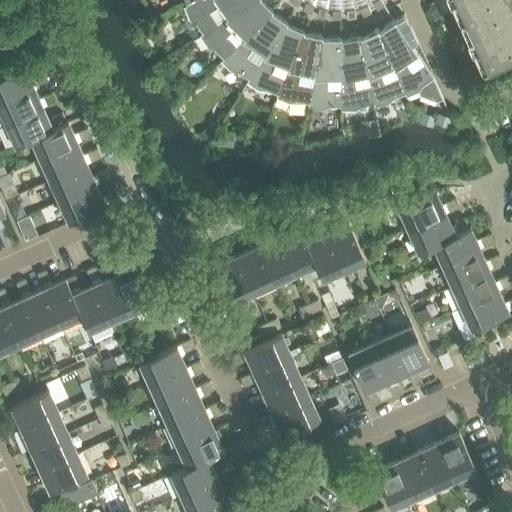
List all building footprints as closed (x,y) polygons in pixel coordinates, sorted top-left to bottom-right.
[(202,33),(251,0),(196,0),(183,5),(188,18),(194,22),(202,33)] [(222,58),(271,10),(272,9),(263,0),(251,0),(202,33),(199,34),(207,46),(213,49),(222,58)] [(384,4),(380,0),(374,0),(372,2),(376,9),(384,4)] [(511,0),(457,0),(484,60),(511,47),(511,0)] [(310,13),(314,5),(306,1),(302,9),(310,13)] [(370,12),(367,4),(359,7),(362,15),(370,12)] [(325,17),(327,8),(318,7),(317,15),(325,17)] [(356,16),(354,8),(345,10),(347,18),(356,16)] [(341,18),(340,9),(332,9),(332,18),(341,18)] [(248,79),(286,22),(287,21),(271,10),(222,58),(220,60),(230,70),(237,71),(248,79)] [(433,77),(411,44),(417,40),(409,23),(404,14),(395,20),(394,19),(378,30),(404,93),(405,96),(418,90),(420,95),(436,101),(443,97),(433,77)] [(277,94),(303,31),(304,29),(286,22),(248,79),(246,81),(257,88),(264,89),(277,94)] [(404,93),(378,30),(377,28),(360,36),(373,103),(373,105),(387,103),(392,98),(404,93)] [(308,103),(322,36),(322,34),(303,31),(277,94),(276,97),(288,102),(295,101),(308,103)] [(373,103),(360,36),(359,34),(341,38),(340,106),(340,109),(354,109),(360,105),(373,103)] [(340,106),(341,38),(341,36),(322,36),(308,103),(307,106),(340,106)] [(0,101),(34,86),(24,64),(0,74),(0,101)] [(47,80),(43,71),(33,75),(37,84),(47,80)] [(43,107),(34,86),(0,101),(0,112),(5,124),(43,107)] [(57,101),(53,92),(42,96),(46,105),(57,101)] [(52,127),(43,107),(5,124),(15,145),(30,138),(29,137),(52,127)] [(77,142),(67,120),(66,121),(62,112),(51,116),(55,125),(52,127),(29,137),(30,138),(40,159),(77,142)] [(432,125),(435,116),(422,112),(419,121),(432,125)] [(91,136),(87,127),(77,132),(81,141),(91,136)] [(230,147),(232,134),(222,133),(219,146),(230,147)] [(87,163),(77,142),(40,159),(49,180),(87,163)] [(101,157),(97,148),(86,152),(90,161),(101,157)] [(96,184),(87,163),(49,180),(58,201),(96,184)] [(110,177),(106,169),(96,173),(100,182),(110,177)] [(106,205),(96,184),(58,201),(68,222),(106,205)] [(120,199),(116,190),(105,194),(109,203),(120,199)] [(445,213),(435,191),(398,207),(396,203),(386,207),(385,211),(388,212),(397,208),(407,229),(445,213)] [(459,206),(455,197),(445,202),(449,211),(459,206)] [(455,233),(445,213),(407,229),(416,250),(432,243),(455,233)] [(333,224),(328,214),(320,218),(324,228),(333,224)] [(480,248),(470,226),(468,226),(464,217),(454,222),(458,231),(455,233),(432,243),(442,265),(480,248)] [(365,259),(348,222),(326,232),(343,269),(365,259)] [(316,263),(306,241),(304,237),(313,233),(309,223),(299,227),(299,225),(277,235),(294,273),(315,264),(316,263)] [(343,269),(326,232),(306,241),(316,263),(315,264),(322,279),(343,269)] [(494,242),(490,233),(479,238),(483,246),(494,242)] [(294,273),(277,235),(257,244),(274,282),(294,273)] [(274,282),(257,244),(235,254),(253,292),(274,282)] [(489,269),(480,248),(442,265),(451,286),(489,269)] [(253,292),(235,254),(214,264),(231,302),(253,292)] [(503,263),(499,254),(488,258),(492,267),(503,263)] [(120,266),(115,256),(106,260),(111,270),(120,266)] [(152,302),(135,264),(113,274),(130,312),(152,302)] [(99,276),(95,265),(86,269),(90,280),(99,276)] [(50,280),(45,269),(36,273),(41,284),(50,280)] [(498,289),(489,269),(451,286),(461,307),(498,289)] [(130,312),(113,274),(92,283),(109,321),(130,312)] [(511,283),(511,282),(508,274),(498,279),(502,288),(511,283)] [(82,314),(72,292),(70,289),(79,285),(74,275),(66,279),(65,277),(43,287),(60,325),(81,315),(82,314)] [(29,289),(25,279),(16,283),(20,293),(29,289)] [(109,321),(92,283),(72,292),(82,314),(81,315),(88,331),(109,321)] [(60,325),(43,287),(22,296),(39,334),(60,325)] [(0,302),(9,298),(4,288),(0,289),(0,302)] [(508,311),(498,289),(461,307),(470,328),(508,311)] [(39,334),(22,296),(1,306),(18,343),(39,334)] [(322,308),(318,299),(308,303),(312,312),(322,308)] [(312,312),(308,303),(298,308),(302,317),(312,312)] [(367,312),(362,303),(355,307),(359,316),(367,312)] [(0,351),(18,343),(1,306),(0,306),(0,351)] [(281,326),(276,317),(266,322),(270,331),(281,326)] [(270,331),(266,322),(256,327),(260,336),(270,331)] [(428,361),(411,323),(389,333),(406,371),(428,361)] [(291,354),(281,333),(243,350),(253,371),(291,354)] [(406,371),(389,333),(368,342),(385,380),(406,371)] [(194,347),(190,338),(179,343),(183,352),(194,347)] [(385,380),(368,342),(347,352),(364,390),(385,380)] [(186,366),(176,344),(138,361),(148,383),(186,366)] [(244,360),(240,351),(230,356),(234,365),(244,360)] [(452,364),(447,351),(437,355),(443,368),(452,364)] [(300,375),(291,354),(253,371),(262,392),(300,375)] [(203,368),(199,359),(189,364),(193,373),(203,368)] [(90,375),(85,364),(76,369),(81,379),(90,375)] [(195,386),(186,366),(148,383),(157,404),(195,386)] [(421,381),(417,370),(408,374),(413,385),(421,381)] [(254,382),(250,373),(239,377),(243,386),(254,382)] [(25,385),(21,377),(16,375),(10,378),(16,389),(25,385)] [(310,395),(300,375),(262,392),(272,413),(310,395)] [(213,389),(209,380),(198,385),(202,394),(213,389)] [(401,390),(396,380),(387,384),(392,394),(401,390)] [(15,390),(11,381),(0,386),(4,394),(15,390)] [(204,407),(195,386),(157,404),(167,424),(204,407)] [(58,411),(48,389),(11,406),(21,428),(58,411)] [(379,400),(375,389),(366,393),(370,404),(379,400)] [(263,402),(259,393),(249,398),(253,407),(263,402)] [(320,418),(310,395),(272,413),(282,435),(320,418)] [(222,410),(218,401),(208,406),(212,415),(222,410)] [(107,414),(102,403),(94,407),(98,418),(107,414)] [(30,448),(68,431),(76,427),(67,407),(58,411),(21,428),(30,448)] [(214,428),(204,407),(167,424),(176,445),(214,428)] [(112,424),(107,414),(98,418),(103,428),(112,424)] [(272,423),(268,414),(258,419),(262,428),(272,423)] [(232,431),(228,422),(217,426),(221,435),(232,431)] [(224,450),(214,428),(176,445),(185,466),(186,467),(209,457),(224,450)] [(77,452),(68,431),(30,448),(39,469),(77,452)] [(475,469),(459,433),(458,431),(436,441),(453,478),(475,469)] [(453,478),(436,441),(416,450),(433,488),(453,478)] [(433,488),(416,450),(394,460),(412,497),(433,488)] [(87,474),(77,452),(39,469),(49,491),(87,474)] [(129,463),(125,452),(116,456),(120,467),(129,463)] [(218,478),(209,457),(186,467),(185,466),(170,473),(180,494),(218,478)] [(412,497),(394,460),(373,469),(390,507),(412,497)] [(194,511),(227,498),(218,478),(180,494),(187,511),(194,511)] [(142,498),(137,487),(129,492),(133,502),(142,498)] [(76,504),(72,495),(62,500),(66,508),(76,504)] [(233,511),(227,498),(194,511),(233,511)] [(494,511),(495,511),(491,503),(480,507),(482,511),(494,511)]
